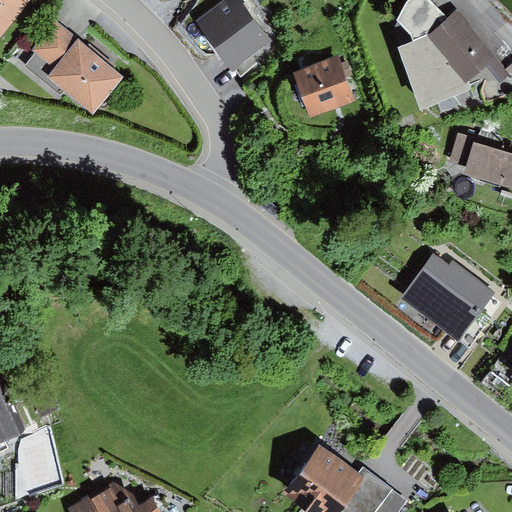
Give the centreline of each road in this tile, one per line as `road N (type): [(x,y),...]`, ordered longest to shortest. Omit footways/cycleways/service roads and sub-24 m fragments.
road 1 (tertiary): [(210,194),(511,434)]
road 2 (residential): [(210,194),(222,157),(220,122),(171,51),(119,0)]
road 3 (tertiary): [(0,140),(102,152),(210,194)]
